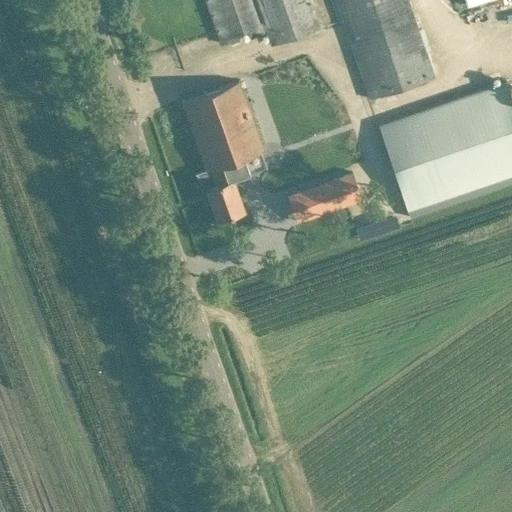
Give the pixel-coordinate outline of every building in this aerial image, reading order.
[(226,41),(224,37),(248,29),(250,35),(266,30),(271,45),(320,27),(310,0),(205,0),(220,43),(226,41)] [(335,0),(368,94),(433,72),(408,0),(335,0)] [(238,80),(182,100),(206,168),(195,173),(195,174),(196,174),(203,193),(202,193),(206,203),(211,201),(218,220),(244,210),(232,179),(251,171),(245,156),(263,149),(238,80)] [(379,124),(407,210),(511,174),(511,96),(507,81),(379,124)] [(355,115),(300,139),(312,167),(367,144),(355,115)] [(260,188),(269,206),(310,185),(300,167),(260,188)] [(351,170),(313,183),(323,211),(361,197),(351,170)]
